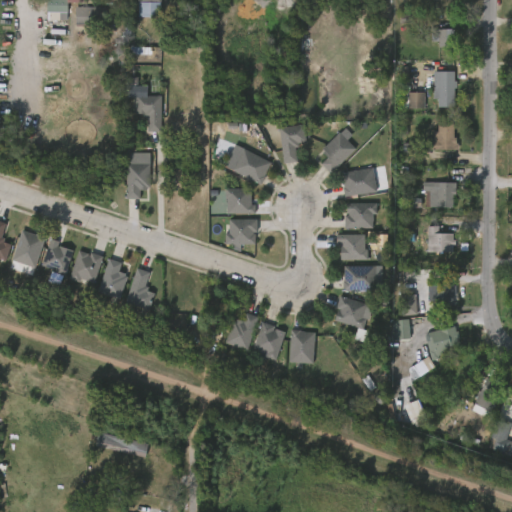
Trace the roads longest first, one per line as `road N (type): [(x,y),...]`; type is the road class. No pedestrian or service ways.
road 1 (residential): [(303,197),(304,273),(291,287),(0,189)]
road 2 (residential): [(498,0),(498,248),(511,343)]
